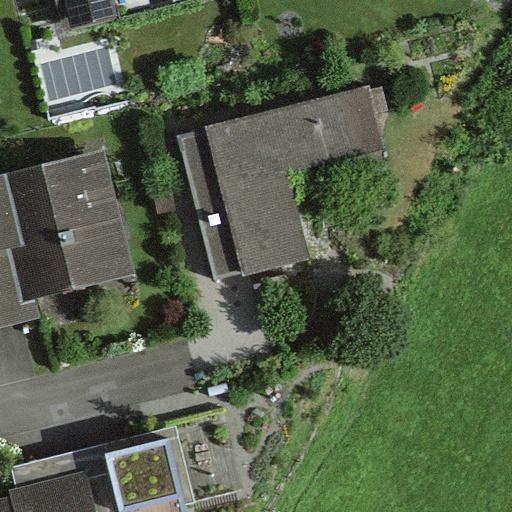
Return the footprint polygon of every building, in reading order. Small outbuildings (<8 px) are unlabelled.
[(43,0),(52,33),(187,0),(43,0)] [(363,101),(190,144),(223,274),(297,255),(277,174),(375,149),(363,101)] [(99,166),(0,188),(0,323),(31,316),(27,298),(124,275),(99,166)] [(78,464),(83,482),(89,511),(182,511),(165,443),(78,464)] [(89,511),(83,482),(20,497),(22,506),(0,511),(89,511)]
